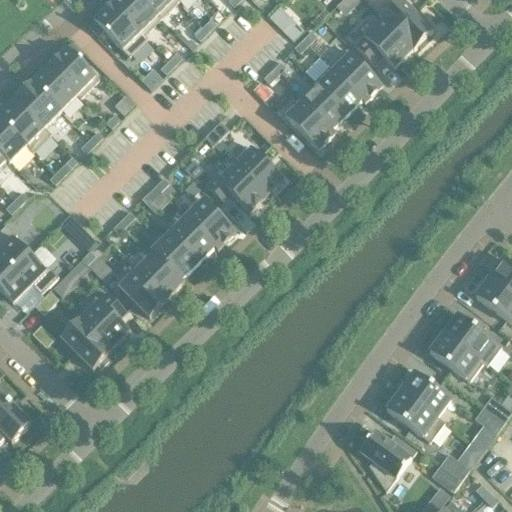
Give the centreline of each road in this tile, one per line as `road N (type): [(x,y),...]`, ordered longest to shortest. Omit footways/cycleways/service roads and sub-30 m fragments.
road 1 (residential): [(496,42),(99,433)]
road 2 (residential): [(490,212),(399,327),(274,511)]
road 3 (residential): [(99,433),(0,333)]
